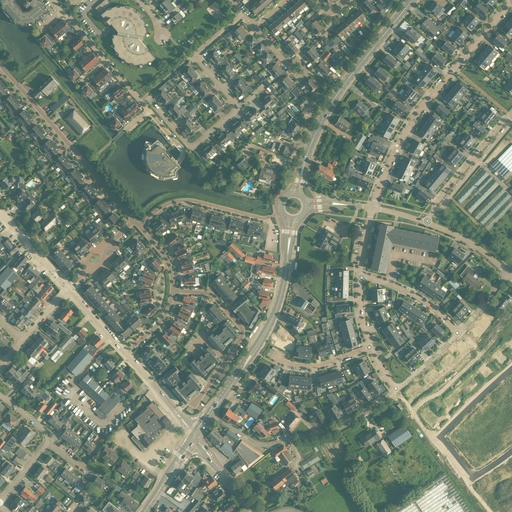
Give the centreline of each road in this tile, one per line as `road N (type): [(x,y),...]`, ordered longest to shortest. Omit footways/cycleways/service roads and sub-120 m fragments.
road 1 (residential): [(511,3),(413,120),(372,208)]
road 2 (residential): [(209,413),(269,445),(339,428),(396,390)]
road 3 (residential): [(0,64),(134,220)]
road 4 (secondary): [(303,165),(328,107),(411,0)]
road 5 (residential): [(511,368),(443,434),(472,474),(511,450)]
road 6 (secondary): [(209,413),(274,313),(287,254)]
road 7 (residential): [(139,226),(168,264),(173,292),(165,319),(125,353)]
road 8 (residential): [(276,215),(180,200),(139,226)]
road 9 (residential): [(148,111),(62,12)]
road 10 (residential): [(238,107),(195,55),(241,14)]
road 11 (residential): [(238,107),(193,146),(147,94)]
road 12 (residential): [(434,210),(510,120)]
road 13 (residential): [(510,120),(434,210)]
